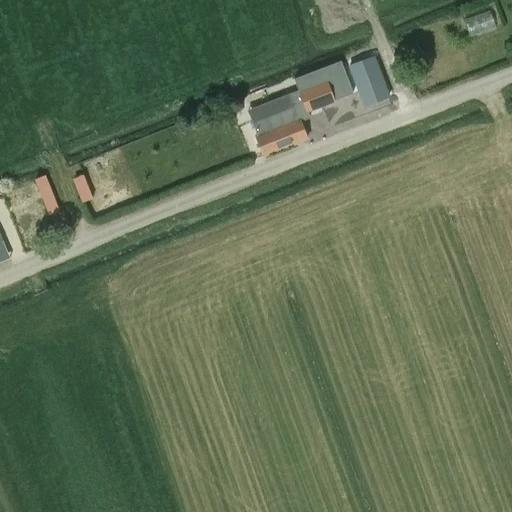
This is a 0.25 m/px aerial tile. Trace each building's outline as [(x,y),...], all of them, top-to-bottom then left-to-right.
[(490,8),(464,19),(471,38),(498,28),(490,8)] [(369,53),(344,62),(359,101),(383,92),(369,53)] [(251,121),(257,135),(255,136),(262,155),(306,137),(300,121),(310,117),(308,112),(334,102),(334,100),(353,93),(349,83),(340,61),(293,79),(297,90),(286,95),(290,106),(251,121)] [(121,146),(80,160),(94,198),(106,194),(109,202),(137,192),(121,146)] [(84,172),(72,176),(81,200),(92,197),(84,172)] [(58,210),(45,175),(34,179),(48,214),(58,210)] [(0,261),(9,257),(1,240),(0,236),(0,261)]
